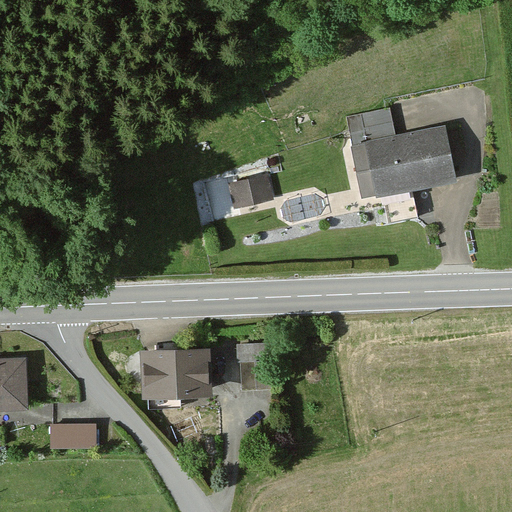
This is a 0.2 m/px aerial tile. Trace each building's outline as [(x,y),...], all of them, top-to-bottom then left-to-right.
[(364,202),(463,182),(451,128),(398,139),(393,113),(347,122),(364,202)] [(239,210),(274,201),(268,178),(234,187),(239,210)] [(272,347),(240,349),(242,391),(274,390),(272,347)] [(218,351),(147,354),(149,400),(220,397),(218,351)] [(31,360),(0,361),(0,412),(33,411),(31,360)] [(98,427),(53,428),(54,453),(99,452),(98,427)]
